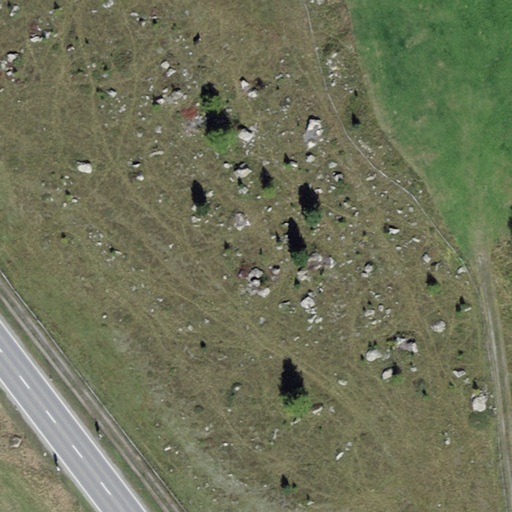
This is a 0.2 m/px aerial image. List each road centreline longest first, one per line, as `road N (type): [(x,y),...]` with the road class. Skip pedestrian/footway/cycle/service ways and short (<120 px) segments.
road 1 (track): [(0,289),(172,511)]
road 2 (track): [(482,262),(511,473)]
road 3 (primary): [(122,511),(0,353)]
